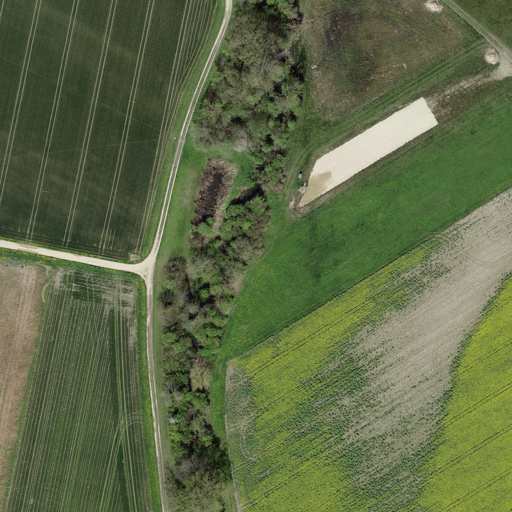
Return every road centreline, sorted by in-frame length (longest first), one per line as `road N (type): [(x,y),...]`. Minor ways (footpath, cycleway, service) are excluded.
road 1 (track): [(147,273),(184,124),(227,0)]
road 2 (track): [(147,273),(164,511)]
road 3 (track): [(0,244),(147,273)]
